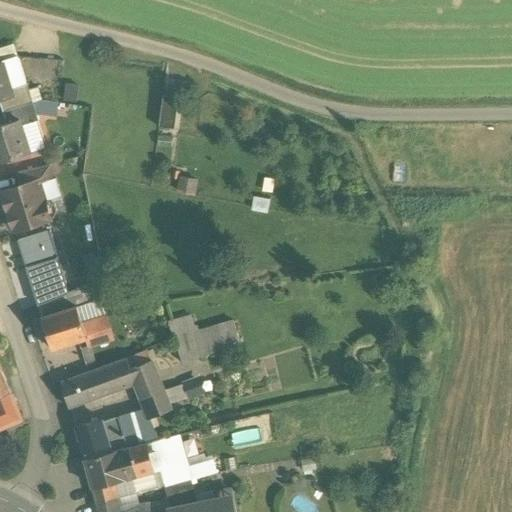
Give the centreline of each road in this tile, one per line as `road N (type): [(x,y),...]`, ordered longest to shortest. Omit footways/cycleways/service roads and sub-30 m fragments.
road 1 (track): [(511,116),(345,116),(225,72),(0,8)]
road 2 (residential): [(0,286),(46,437),(26,511)]
